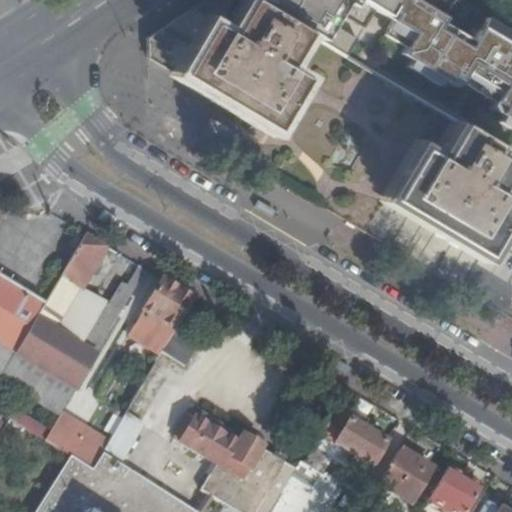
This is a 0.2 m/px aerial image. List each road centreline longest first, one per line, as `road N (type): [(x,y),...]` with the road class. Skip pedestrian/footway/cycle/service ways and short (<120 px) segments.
road 1 (secondary): [(0,103),(78,183),(511,443)]
road 2 (secondary): [(511,392),(136,162),(46,59)]
road 3 (unknown): [(370,0),(497,76)]
